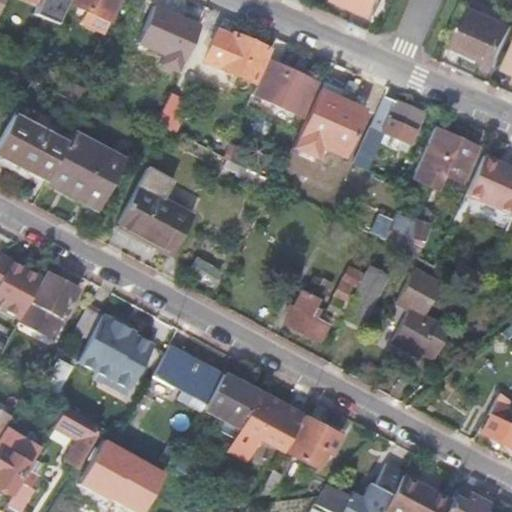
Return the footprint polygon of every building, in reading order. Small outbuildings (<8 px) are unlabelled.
[(36,0),(40,2),(35,14),(57,24),(66,0),(36,0)] [(108,22),(117,0),(68,0),(67,4),(108,22)] [(338,0),(373,15),(379,0),(338,0)] [(166,52),(184,60),(201,23),(160,6),(144,42),(161,50),(159,55),(164,58),(166,52)] [(454,45),(497,64),(511,29),(511,25),(471,7),(454,45)] [(32,27),(19,56),(39,66),(53,35),(32,27)] [(253,83),(267,50),(233,35),(232,37),(217,31),(204,62),(253,83)] [(93,94),(156,124),(161,112),(120,92),(124,80),(103,70),(93,94)] [(302,78),(285,70),(270,105),(301,118),(315,84),(313,83),(315,77),(304,73),(302,78)] [(342,142),(359,150),(371,123),(379,105),(362,97),(364,93),(329,78),(327,84),(322,82),(306,116),(333,128),(332,129),(345,135),(342,142)] [(70,110),(81,115),(93,94),(81,88),(70,110)] [(171,96),(157,125),(173,133),(188,104),(171,96)] [(371,123),(359,150),(353,163),(364,169),(379,134),(390,138),(386,147),(396,151),(400,143),(409,147),(423,115),(384,100),(373,124),(371,123)] [(37,116),(18,106),(0,139),(0,157),(39,178),(45,182),(47,178),(66,143),(32,126),(37,116)] [(477,148),(434,129),(415,172),(437,182),(441,173),(462,183),(477,148)] [(71,135),(66,143),(47,178),(79,195),(76,200),(94,210),(121,161),(71,135)] [(476,201),(511,216),(511,214),(511,212),(511,168),(482,156),(464,196),(476,201)] [(114,226),(169,257),(191,216),(161,200),(171,181),(145,167),(136,186),(114,226)] [(254,185),(258,175),(246,169),(242,179),(254,185)] [(289,175),(282,171),(276,185),(283,188),(289,175)] [(415,172),(412,179),(434,189),(437,182),(415,172)] [(254,185),(271,194),(276,185),(258,175),(254,185)] [(508,222),(511,216),(476,201),(474,207),(508,222)] [(407,240),(389,231),(385,240),(417,257),(428,228),(414,223),(407,240)] [(0,306),(21,317),(30,300),(42,278),(7,259),(0,271),(0,292),(6,296),(0,306)] [(219,272),(197,260),(189,274),(212,286),(219,272)] [(350,264),(335,293),(348,300),(364,271),(350,264)] [(397,302),(410,310),(393,341),(419,356),(421,351),(435,358),(453,326),(440,318),(436,324),(424,317),(442,285),(414,270),(397,302)] [(33,302),(30,300),(21,317),(19,320),(52,339),(80,288),(49,271),(33,302)] [(386,281),(368,272),(353,300),(343,318),(361,328),(386,281)] [(319,340),(331,318),(340,323),(343,318),(326,310),(325,314),(323,313),(320,320),(312,315),(320,299),(307,293),(303,290),(285,322),(319,340)] [(348,306),(340,302),(336,309),(344,313),(348,306)] [(113,305),(94,342),(121,357),(140,319),(134,316),(136,312),(126,307),(124,311),(113,305)] [(76,330),(89,338),(101,315),(88,308),(76,330)] [(164,379),(207,401),(222,374),(167,345),(151,376),(162,382),(164,379)] [(49,375),(39,393),(55,401),(72,370),(60,364),(52,377),(49,375)] [(222,374),(207,401),(204,409),(238,427),(241,423),(257,393),(222,374)] [(79,383),(70,378),(58,400),(71,407),(79,394),(75,392),(79,383)] [(294,408),(259,389),(257,393),(241,423),(277,442),(294,408)] [(483,434),(511,450),(511,427),(511,428),(501,422),(508,409),(495,401),(487,416),(491,418),(483,434)] [(89,445),(97,430),(100,427),(65,407),(53,427),(74,439),(62,458),(76,466),(89,445)] [(0,436),(5,429),(12,417),(0,410),(0,436)] [(339,437),(302,417),(283,451),(317,468),(325,453),(330,455),(339,437)] [(0,436),(0,448),(1,449),(11,433),(5,429),(0,436)] [(124,446),(97,430),(89,445),(115,461),(124,446)] [(29,466),(32,460),(39,449),(11,433),(1,449),(0,450),(0,487),(9,493),(26,464),(29,466)] [(160,460),(173,467),(179,455),(166,448),(160,460)] [(196,460),(183,452),(175,468),(188,475),(196,460)] [(32,460),(29,466),(26,470),(37,476),(43,466),(32,460)] [(382,511),(383,511),(402,475),(405,470),(387,461),(375,483),(370,481),(362,495),(351,489),(349,493),(328,482),(326,483),(317,499),(314,505),(327,511),(382,511)] [(37,476),(26,470),(6,504),(19,511),(32,490),(29,489),(37,476)] [(281,476),(272,471),(262,490),(260,495),(272,493),(275,488),(281,476)] [(383,511),(445,511),(451,501),(428,489),(427,492),(416,486),(418,484),(402,475),(383,511)] [(227,488),(211,478),(208,485),(220,492),(227,488)] [(116,511),(79,490),(66,511),(116,511)] [(465,501),(454,496),(451,501),(445,511),(484,511),(483,511),(487,503),(469,493),(465,501)] [(213,511),(221,511),(229,505),(227,502),(210,509),(213,511)]
